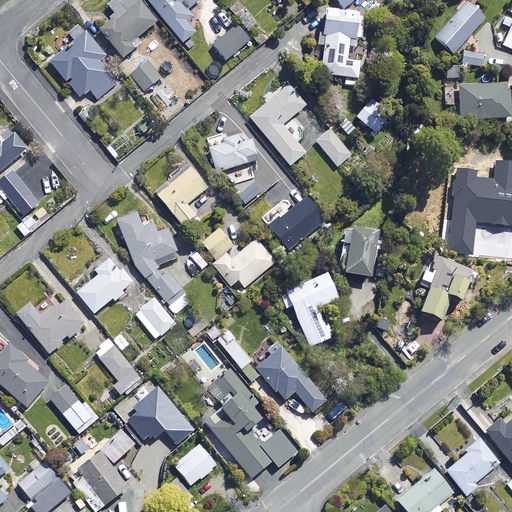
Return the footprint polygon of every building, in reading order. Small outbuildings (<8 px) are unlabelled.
[(136,0),(111,0),(106,4),(115,14),(98,29),(122,58),(138,44),(134,39),(155,22),(136,0)] [(195,33),(187,22),(192,17),(186,10),(198,0),(147,0),(181,43),(195,33)] [(354,0),(335,0),(342,9),(354,0)] [(511,4),(506,15),(504,14),(498,27),(508,32),(501,47),(511,51),(511,4)] [(241,5),(231,13),(245,30),(255,21),(241,5)] [(482,21),(463,5),(431,40),(450,57),(482,21)] [(363,14),(324,10),(321,36),(324,37),(319,76),(356,80),(358,63),(346,61),(348,39),(360,40),(363,14)] [(66,35),(73,43),(50,63),(80,97),(88,90),(97,99),(115,83),(96,62),(103,55),(77,25),(66,35)] [(249,41),(236,26),(218,41),(213,35),(207,40),(225,61),(249,41)] [(481,54),(459,53),(458,65),(480,66),(481,54)] [(160,78),(146,62),(129,77),(143,93),(160,78)] [(456,79),(457,69),(443,69),(442,79),(456,79)] [(507,119),(505,84),(456,87),(456,82),(442,83),(443,106),(456,106),(457,122),(507,119)] [(305,106),(288,86),(248,118),(289,167),(304,154),(281,126),(305,106)] [(390,114),(371,98),(355,117),(374,133),(390,114)] [(356,133),(347,121),(339,127),(348,139),(356,133)] [(0,168),(27,147),(10,127),(0,135),(0,168)] [(126,129),(104,147),(117,162),(139,145),(126,129)] [(350,157),(329,131),(315,142),(336,168),(350,157)] [(225,132),(204,139),(216,173),(256,159),(250,140),(239,143),(236,135),(227,138),(225,132)] [(477,221),(511,223),(511,160),(495,159),(493,177),(477,176),(477,169),(456,167),(448,252),(474,254),(477,221)] [(205,187),(189,166),(154,194),(180,226),(193,215),(184,204),(205,187)] [(298,189),(280,166),(262,179),(281,203),(298,189)] [(39,202),(9,171),(0,178),(0,190),(24,216),(39,202)] [(328,219),(309,195),(269,228),(288,251),(328,219)] [(40,205),(14,227),(24,238),(50,217),(40,205)] [(136,210),(113,218),(133,256),(129,258),(175,315),(190,304),(161,266),(177,253),(167,224),(155,228),(151,215),(139,218),(136,210)] [(232,247),(218,229),(200,244),(213,261),(232,247)] [(376,234),(350,229),(342,273),(368,278),(376,234)] [(273,262),(254,239),(229,259),(224,254),(211,265),(228,286),(235,280),(242,287),(273,262)] [(459,298),(463,287),(470,290),(477,273),(433,254),(426,271),(423,270),(417,284),(427,288),(417,310),(438,318),(448,294),(459,298)] [(117,271),(108,259),(93,271),(97,276),(76,293),(93,314),(111,299),(113,302),(123,294),(120,291),(131,283),(120,269),(117,271)] [(336,298),(326,273),(284,290),(308,347),(332,337),(319,305),(336,298)] [(224,285),(215,294),(220,299),(215,303),(223,312),(237,299),(224,285)] [(174,325),(153,298),(134,314),(155,340),(174,325)] [(39,317),(28,304),(15,314),(48,354),(83,326),(62,301),(55,307),(54,305),(39,317)] [(207,325),(202,319),(187,331),(192,337),(207,325)] [(223,331),(216,324),(206,332),(213,340),(223,331)] [(226,331),(215,341),(239,368),(250,359),(226,331)] [(121,332),(112,340),(122,351),(131,344),(121,332)] [(141,380),(108,341),(94,353),(118,382),(112,387),(121,397),(141,380)] [(25,360),(8,345),(0,354),(0,384),(25,407),(47,382),(24,362),(25,360)] [(326,399),(280,346),(256,368),(284,401),(294,392),(312,412),(326,399)] [(248,363),(236,373),(247,386),(259,376),(248,363)] [(255,402),(227,368),(211,380),(221,393),(214,399),(226,414),(208,428),(248,478),(270,460),(275,467),(294,451),(277,430),(258,445),(245,428),(259,416),(250,406),(255,402)] [(97,418),(67,382),(49,397),(79,433),(97,418)] [(511,416),(504,423),(500,418),(483,431),(511,466),(511,416)] [(25,426),(19,420),(0,436),(0,443),(2,446),(25,426)] [(97,449),(109,464),(134,444),(121,429),(97,449)] [(497,463),(477,437),(463,449),(465,452),(443,469),(464,495),(475,486),(472,483),(497,463)] [(216,466),(198,444),(173,465),(190,486),(216,466)] [(109,464),(97,449),(76,466),(86,477),(75,487),(83,497),(92,490),(104,505),(127,485),(109,464)] [(0,474),(9,467),(0,456),(0,474)] [(48,511),(73,491),(46,460),(17,484),(34,503),(30,506),(35,511),(48,511)] [(446,496),(451,492),(432,468),(394,499),(404,511),(436,511),(440,509),(436,504),(439,502),(444,507),(450,502),(446,496)]
